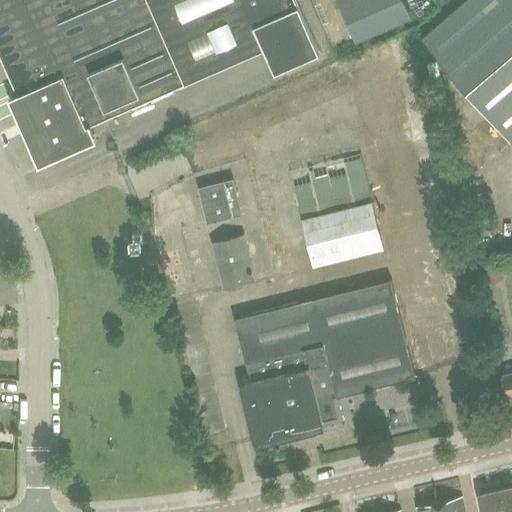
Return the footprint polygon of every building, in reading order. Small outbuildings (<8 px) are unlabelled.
[(275,72),(320,52),(295,0),(0,0),(0,56),(15,89),(10,91),(13,96),(8,98),(38,167),(97,141),(90,126),(265,48),(275,72)] [(403,0),(336,0),(355,41),(411,16),(403,0)] [(511,0),(463,0),(421,36),(509,140),(511,137),(511,0)] [(153,187),(173,177),(168,167),(148,177),(153,187)] [(206,221),(240,213),(231,178),(197,187),(206,221)] [(314,264),(383,247),(371,200),(302,217),(314,264)] [(223,287),(255,279),(243,233),(211,241),(223,287)] [(324,428),(323,424),(343,419),(337,395),(415,376),(391,278),(234,317),(252,385),(241,388),(256,445),(303,433),(324,428)] [(511,370),(502,373),(507,394),(511,393),(511,370)] [(503,488),(507,511),(511,511),(511,480),(509,481),(511,486),(503,488)] [(507,511),(503,488),(480,493),(483,511),(507,511)] [(465,511),(462,495),(439,500),(441,511),(465,511)] [(441,511),(439,500),(418,505),(419,511),(441,511)]
